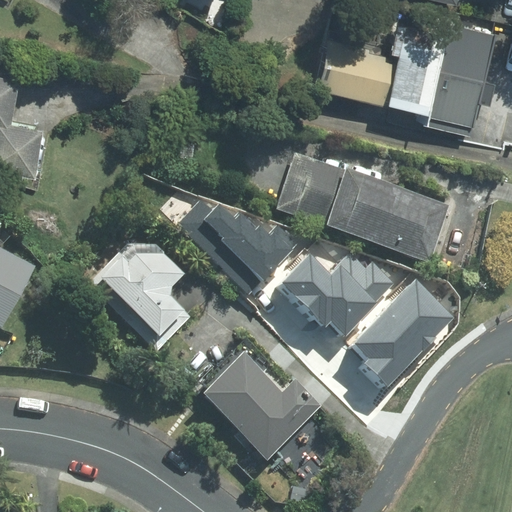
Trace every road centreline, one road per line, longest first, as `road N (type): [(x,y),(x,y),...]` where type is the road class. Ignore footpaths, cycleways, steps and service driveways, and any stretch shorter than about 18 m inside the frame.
road 1 (residential): [(369,511),(451,380),(474,358),(511,342)]
road 2 (residential): [(202,511),(118,455),(0,429)]
